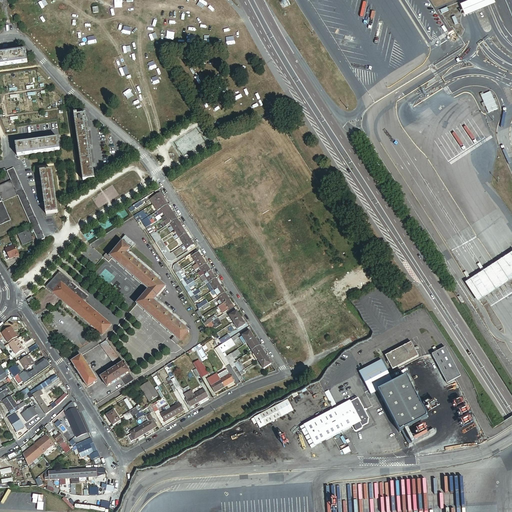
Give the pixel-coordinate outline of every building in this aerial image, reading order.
[(471,0),(465,3),(460,5),(467,18),(471,16),(487,9),(496,5),(493,0),(471,0)] [(26,51),(0,54),(0,66),(27,63),(26,51)] [(77,114),(74,115),(83,181),(95,180),(86,115),(77,116),(77,114)] [(58,139),(15,145),(17,156),(60,151),(58,139)] [(13,169),(7,171),(38,242),(44,239),(13,169)] [(52,170),(40,172),(46,215),(58,213),(52,170)] [(11,182),(0,186),(0,198),(2,202),(17,195),(11,182)] [(156,202),(163,198),(160,193),(150,200),(153,204),(154,204),(156,202)] [(167,204),(163,198),(156,202),(161,209),(167,204)] [(143,204),(141,201),(133,207),(135,210),(143,204)] [(167,204),(161,209),(158,210),(157,211),(160,215),(163,213),(165,216),(172,211),(167,204)] [(143,211),(133,217),(138,224),(141,221),(145,219),(150,215),(149,213),(146,215),(143,211)] [(177,219),(172,211),(165,216),(162,218),(166,226),(170,223),(177,219)] [(0,225),(10,221),(8,217),(7,217),(7,216),(6,216),(4,217),(3,218),(1,219),(1,220),(0,220),(0,225)] [(175,231),(182,226),(179,222),(177,224),(175,221),(172,224),(173,226),(172,227),(175,231)] [(150,225),(146,228),(151,236),(156,233),(154,231),(156,230),(155,228),(153,229),(150,225)] [(173,234),(176,232),(179,238),(186,233),(182,226),(175,231),(173,232),(173,234)] [(28,231),(19,236),(23,245),(32,241),(28,231)] [(151,236),(156,243),(161,240),(156,232),(156,233),(151,236)] [(186,233),(179,238),(184,245),(191,240),(186,233)] [(161,240),(156,243),(160,250),(163,248),(161,245),(164,244),(161,240)] [(184,245),(188,251),(195,247),(191,240),(184,245)] [(131,251),(122,243),(110,257),(106,254),(103,257),(107,261),(109,258),(148,291),(136,305),(174,337),(171,340),(177,345),(179,342),(180,342),(189,332),(184,328),(188,324),(159,300),(157,298),(158,296),(165,288),(157,281),(161,277),(130,251),(131,251)] [(19,256),(15,245),(5,249),(10,259),(15,257),(19,256)] [(160,250),(165,257),(170,254),(166,247),(163,248),(160,250)] [(195,261),(201,257),(199,252),(197,250),(190,254),(195,261)] [(474,277),(466,283),(478,302),(486,296),(491,293),(511,278),(511,250),(500,259),(479,273),(474,277)] [(176,260),(172,253),(170,254),(165,257),(167,260),(172,262),(176,260)] [(195,262),(197,264),(193,267),(195,271),(199,268),(206,264),(201,257),(195,261),(195,262)] [(181,270),(177,263),(174,265),(173,270),(175,274),(181,270)] [(211,271),(206,264),(199,268),(201,271),(203,275),(211,271)] [(181,270),(175,274),(180,281),(183,279),(186,277),(181,270)] [(211,271),(203,275),(200,277),(203,282),(204,282),(205,285),(206,284),(208,283),(215,278),(211,271)] [(88,297),(59,273),(47,288),(102,335),(111,325),(83,302),(88,297)] [(220,286),(215,278),(208,283),(213,290),(220,286)] [(187,286),(184,288),(187,293),(191,291),(189,289),(196,285),(194,282),(187,286)] [(213,290),(211,292),(213,296),(216,294),(218,297),(225,292),(220,286),(213,290)] [(194,296),(191,298),(194,303),(197,301),(195,297),(201,292),(199,289),(196,291),(192,293),(194,296)] [(225,292),(218,297),(220,300),(217,302),(219,305),(221,303),(222,304),(229,299),(225,292)] [(222,304),(218,306),(221,311),(222,310),(224,312),(229,309),(228,307),(232,304),(229,299),(222,304)] [(229,316),(234,322),(241,318),(237,311),(229,316)] [(217,318),(211,322),(213,326),(215,329),(222,325),(217,318)] [(241,318),(234,322),(238,329),(245,325),(241,318)] [(0,330),(3,334),(10,327),(7,324),(0,330)] [(247,343),(254,338),(250,331),(242,336),(247,343)] [(220,340),(215,343),(218,347),(223,344),(222,343),(230,338),(228,334),(220,340)] [(259,346),(254,338),(247,343),(252,351),(259,346)] [(17,339),(9,344),(17,355),(25,350),(17,339)] [(231,339),(225,343),(229,349),(235,345),(231,339)] [(106,341),(100,345),(113,362),(119,358),(106,341)] [(225,343),(218,347),(222,353),(229,349),(225,343)] [(412,343),(386,356),(393,370),(419,357),(412,343)] [(188,355),(201,347),(200,345),(200,344),(186,353),(188,355)] [(259,346),(252,351),(264,369),(271,364),(259,346)] [(222,353),(218,347),(215,349),(226,366),(229,364),(225,358),(225,357),(223,354),(222,353)] [(443,375),(456,368),(446,348),(433,355),(443,375)] [(238,350),(225,358),(229,364),(231,368),(235,365),(233,363),(235,362),(233,359),(240,354),(238,350)] [(27,370),(36,364),(31,356),(22,362),(27,370)] [(81,356),(72,362),(88,387),(97,381),(81,356)] [(36,364),(27,370),(23,373),(20,375),(24,381),(25,383),(51,365),(46,358),(36,364)] [(199,360),(193,363),(194,366),(196,369),(200,367),(202,366),(199,360)] [(394,386),(380,360),(360,372),(370,393),(376,390),(400,434),(428,418),(406,379),(394,386)] [(236,361),(235,362),(233,363),(235,365),(241,375),(245,373),(236,361)] [(101,377),(107,387),(120,378),(125,386),(134,380),(129,372),(123,363),(101,377)] [(19,385),(24,381),(20,375),(19,374),(21,373),(16,365),(10,370),(15,377),(14,378),(19,385)] [(461,377),(456,368),(443,375),(448,383),(461,377)] [(220,380),(225,387),(234,382),(233,381),(232,379),(234,379),(232,376),(230,376),(227,370),(218,375),(220,380)] [(206,380),(210,386),(213,385),(213,384),(220,380),(218,375),(217,373),(206,380)] [(54,403),(51,405),(52,406),(49,408),(40,396),(43,394),(41,390),(58,379),(56,375),(31,392),(38,401),(44,411),(47,415),(56,407),(54,403)] [(173,382),(171,380),(168,382),(173,391),(176,389),(173,382)] [(214,393),(225,387),(220,380),(213,384),(213,385),(210,386),(214,393)] [(149,382),(141,388),(149,402),(158,396),(149,382)] [(11,392),(7,385),(0,389),(0,401),(1,401),(3,400),(2,399),(9,394),(11,392)] [(31,392),(30,390),(29,389),(20,395),(22,398),(31,392)] [(203,389),(194,395),(198,403),(208,397),(203,389)] [(56,407),(69,393),(67,390),(54,403),(56,407)] [(191,391),(184,395),(187,399),(194,395),(191,391)] [(198,403),(194,395),(187,399),(186,400),(189,405),(190,404),(192,406),(198,403)] [(11,396),(3,401),(10,411),(18,406),(11,396)] [(288,399),(254,417),(260,427),(293,410),(288,399)] [(368,419),(358,399),(350,403),(350,401),(304,425),(316,446),(352,427),(355,431),(356,432),(362,429),(362,427),(367,424),(368,419)] [(44,411),(38,401),(34,404),(40,414),(44,411)] [(78,437),(88,433),(75,401),(73,402),(66,408),(78,437)] [(7,418),(17,412),(27,405),(25,402),(18,406),(10,411),(5,414),(7,418)] [(170,409),(175,416),(184,411),(183,409),(181,406),(179,402),(175,404),(176,406),(170,409)] [(137,415),(139,413),(136,407),(123,416),(125,418),(127,422),(128,421),(133,417),(137,415)] [(28,411),(23,414),(26,418),(25,419),(28,422),(38,415),(33,408),(30,409),(29,408),(26,409),(28,411)] [(166,422),(175,416),(170,409),(161,414),(166,422)] [(114,411),(106,415),(113,426),(118,423),(120,421),(114,411)] [(17,417),(19,415),(17,412),(7,418),(10,422),(15,430),(18,429),(19,430),(21,429),(21,427),(23,425),(18,417),(17,417)] [(155,420),(154,421),(150,414),(148,415),(146,417),(146,418),(149,422),(153,429),(157,427),(155,423),(156,423),(155,420)] [(128,421),(131,426),(137,423),(133,417),(128,421)] [(149,422),(139,427),(144,435),(153,429),(149,422)] [(316,446),(304,425),(300,427),(311,449),(316,446)] [(144,435),(139,427),(130,433),(131,434),(128,436),(131,442),(144,435)] [(57,435),(55,437),(67,452),(71,449),(65,442),(66,441),(60,433),(59,433),(57,431),(55,433),(57,435)] [(47,436),(36,445),(44,454),(55,445),(47,436)] [(92,439),(82,443),(77,447),(78,449),(80,454),(82,458),(90,454),(93,460),(100,457),(98,451),(97,452),(95,447),(92,448),(91,445),(94,443),(92,439)] [(44,454),(36,445),(24,455),(29,466),(44,454)]
